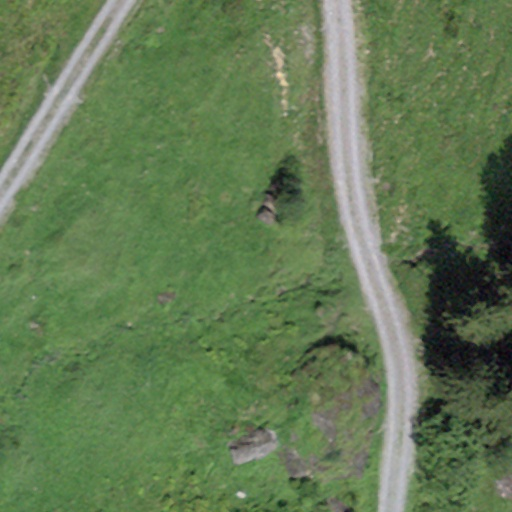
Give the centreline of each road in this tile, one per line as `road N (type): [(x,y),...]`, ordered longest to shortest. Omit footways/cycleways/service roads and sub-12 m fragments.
road 1 (track): [(391,511),(399,395),(346,164),(334,0)]
road 2 (track): [(126,0),(0,198)]
